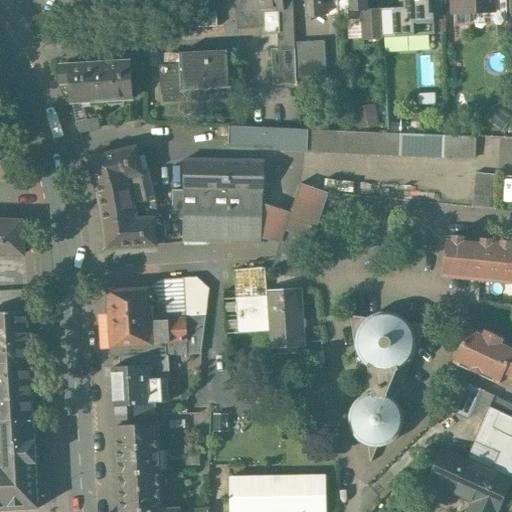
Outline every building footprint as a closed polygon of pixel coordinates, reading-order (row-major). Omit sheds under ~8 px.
[(247,12),(246,0),(235,0),(238,28),(263,27),(262,11),(247,12)] [(246,0),(247,12),(262,11),(276,10),(281,10),(280,0),(246,0)] [(290,0),(280,0),(281,10),(276,10),(278,50),(293,50),(290,0)] [(335,0),(305,0),(306,18),(323,17),(322,2),(335,2),(335,0)] [(349,0),(335,0),(335,2),(336,15),(341,13),(346,20),(362,19),(361,11),(351,12),(349,0)] [(364,0),(349,0),(351,12),(361,11),(365,11),(365,9),(364,0)] [(403,0),(404,8),(380,9),(381,38),(435,35),(433,14),(429,14),(428,0),(403,0)] [(450,0),(451,13),(488,11),(494,11),(493,0),(450,0)] [(493,0),(494,11),(488,11),(489,23),(507,21),(506,0),(493,0)] [(380,9),(365,9),(365,11),(361,11),(362,19),(363,39),(381,38),(380,9)] [(216,14),(195,15),(196,28),(216,27),(216,14)] [(323,41),(293,43),(296,79),(326,76),(323,41)] [(278,50),(272,51),(273,85),(295,84),(293,50),(278,50)] [(228,52),(179,55),(179,66),(158,67),(160,106),(229,104),(228,52)] [(129,62),(68,67),(69,83),(70,103),(131,98),(129,62)] [(68,67),(59,67),(60,83),(69,83),(68,67)] [(358,126),(379,125),(378,103),(357,104),(358,126)] [(496,106),(487,118),(501,128),(510,116),(496,106)] [(75,124),(79,136),(102,130),(98,117),(75,124)] [(448,136),(230,127),(229,144),(262,146),(262,148),(275,149),(275,150),(447,159),(448,136)] [(473,137),(448,136),(447,159),(472,160),(473,137)] [(134,148),(87,160),(95,184),(103,219),(105,248),(154,245),(153,218),(136,219),(132,202),(125,178),(141,174),(140,172),(134,148)] [(263,161),(185,160),(184,190),(183,214),(183,241),(261,243),(263,161)] [(141,174),(125,178),(132,202),(152,197),(147,171),(140,172),(141,174)] [(331,182),(304,173),(300,183),(328,193),(331,182)] [(497,175),(475,173),(471,207),(494,209),(497,175)] [(328,193),(300,183),(284,230),(312,240),(328,193)] [(184,190),(172,190),(172,214),(183,214),(184,190)] [(22,223),(0,222),(0,255),(24,256),(22,223)] [(312,240),(284,230),(270,271),(300,276),(312,240)] [(511,243),(446,237),(442,277),(511,283),(511,243)] [(265,269),(234,271),(235,297),(266,296),(266,290),(265,269)] [(196,277),(183,278),(185,317),(168,319),(169,341),(164,341),(165,355),(168,355),(201,354),(208,289),(196,277)] [(149,286),(108,288),(110,343),(151,342),(150,319),(149,286)] [(266,296),(235,297),(237,333),(269,331),(270,349),(305,347),(302,288),(266,290),(266,296)] [(390,313),(384,312),(378,313),(374,315),(371,316),(368,318),(350,316),(357,364),(366,368),(363,375),(358,374),(362,403),(361,405),(359,408),(358,410),(357,413),(356,416),(356,419),(357,423),(357,426),(360,431),(363,435),(365,436),(367,438),(371,462),(380,440),(383,439),(388,437),(390,434),(392,433),(394,430),(396,427),(396,425),(397,422),(397,419),(397,415),(396,413),(395,410),(394,408),(393,407),(400,390),(389,386),(392,379),(403,383),(426,325),(408,323),(406,320),(403,318),(400,317),(398,315),(394,314),(390,313)] [(169,341),(168,319),(150,319),(151,342),(164,341),(169,341)] [(27,325),(0,326),(0,362),(29,361),(27,325)] [(484,332),(469,326),(452,362),(499,384),(503,375),(511,355),(511,345),(502,341),(503,338),(485,329),(484,332)] [(151,342),(110,343),(111,357),(121,357),(165,355),(164,341),(151,342)] [(169,380),(168,355),(165,355),(121,357),(122,365),(152,363),(153,380),(169,380)] [(511,355),(503,375),(511,378),(511,381),(511,382),(511,381),(511,355)] [(29,361),(0,362),(0,420),(33,418),(30,361),(29,361)] [(122,365),(113,365),(115,405),(147,403),(146,384),(153,384),(153,380),(152,363),(122,365)] [(481,389),(458,378),(444,408),(468,418),(481,389)] [(155,415),(154,403),(147,403),(115,405),(115,417),(155,415)] [(511,476),(511,417),(489,407),(474,441),(499,453),(491,471),(511,480),(511,476)] [(155,415),(115,417),(115,426),(155,424),(155,415)] [(33,418),(0,420),(0,510),(38,508),(33,418)] [(155,424),(115,426),(117,473),(159,471),(157,424),(155,424)] [(491,471),(444,450),(424,493),(447,504),(452,493),(481,506),(478,511),(496,511),(511,480),(491,471)] [(159,471),(117,473),(119,511),(179,511),(179,510),(161,511),(159,471)] [(325,511),(324,474),(229,476),(229,511),(325,511)]
